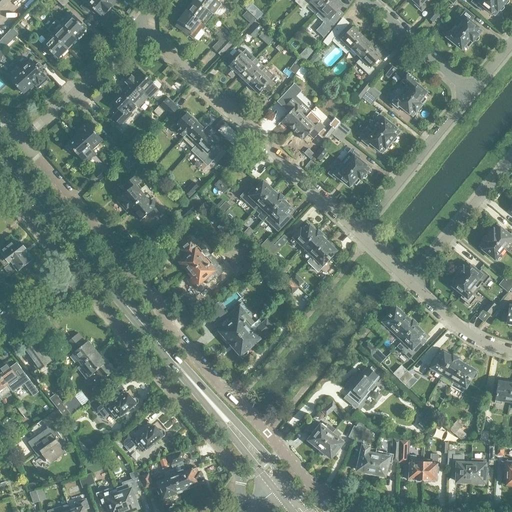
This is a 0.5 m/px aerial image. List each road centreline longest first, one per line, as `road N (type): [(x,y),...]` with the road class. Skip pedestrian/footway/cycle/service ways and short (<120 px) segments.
road 1 (residential): [(334,511),(168,324),(145,282),(20,138)]
road 2 (residential): [(358,231),(138,25)]
road 3 (residential): [(241,511),(236,469),(76,274)]
road 4 (secondary): [(179,366),(0,152)]
road 5 (residential): [(358,231),(477,86)]
road 6 (secondary): [(291,485),(179,366)]
road 7 (residential): [(20,138),(138,25)]
road 8 (secondary): [(179,366),(278,494)]
road 9 (residential): [(415,282),(511,160)]
road 10 (residential): [(477,86),(378,0)]
road 11 (residential): [(511,351),(477,339),(415,282)]
